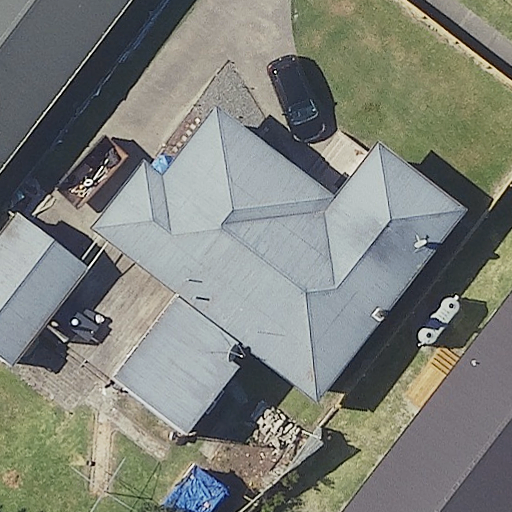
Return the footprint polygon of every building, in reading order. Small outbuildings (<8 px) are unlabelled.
[(0,0),(0,121),(93,0),(0,0)] [(292,184),(176,92),(75,221),(149,279),(81,364),(155,423),(221,339),(284,389),(430,205),(335,130),(292,184)] [(0,335),(58,250),(0,210),(0,335)] [(505,511),(511,504),(511,322),(469,290),(327,478),(372,511),(505,511)] [(338,511),(339,511),(282,470),(251,511),(338,511)]
